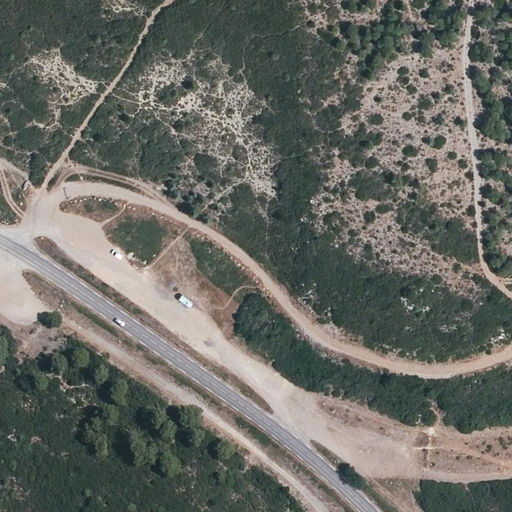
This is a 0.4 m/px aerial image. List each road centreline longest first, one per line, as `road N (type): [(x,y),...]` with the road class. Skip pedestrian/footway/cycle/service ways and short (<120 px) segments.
road 1 (track): [(511,350),(443,371),(371,360),(296,318),(227,249),(170,214),(96,190),(45,202),(10,245)]
road 2 (track): [(18,232),(52,229),(87,263),(371,470),(511,475)]
road 3 (secondary): [(372,511),(268,424),(0,240)]
road 4 (track): [(0,281),(126,357),(234,435),(320,511)]
road 5 (track): [(511,297),(489,279),(479,255),(464,48),(471,0)]
road 6 (track): [(45,202),(44,186),(168,0)]
